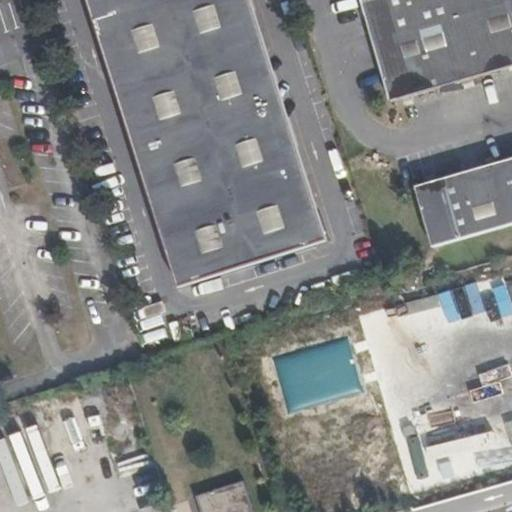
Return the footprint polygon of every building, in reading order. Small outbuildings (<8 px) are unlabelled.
[(103,0),(87,0),(179,288),(194,284),(103,0)] [(236,0),(103,0),(194,284),(315,245),(236,0)] [(329,241),(251,0),(236,0),(315,245),(329,241)] [(511,0),(361,0),(364,7),(367,19),(392,103),(511,68),(511,0)] [(367,19),(364,7),(358,8),(361,20),(367,19)] [(511,225),(511,160),(417,188),(434,248),(511,225)] [(253,511),(244,483),(197,497),(202,511),(253,511)]
